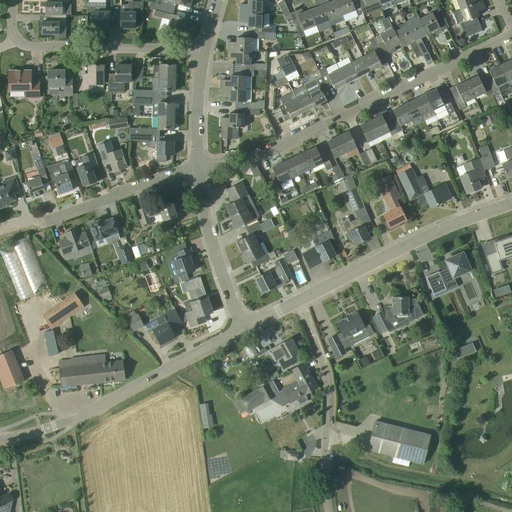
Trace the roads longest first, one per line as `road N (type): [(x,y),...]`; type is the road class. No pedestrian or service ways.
road 1 (residential): [(199,168),(285,143),(511,39)]
road 2 (tertiary): [(0,440),(83,414),(244,329)]
road 3 (tertiary): [(298,301),(434,231),(511,204)]
road 4 (unclassified): [(326,511),(325,376),(298,301)]
road 5 (residential): [(0,229),(199,168)]
road 6 (residential): [(206,54),(13,37)]
road 7 (residential): [(244,329),(208,225),(199,168)]
